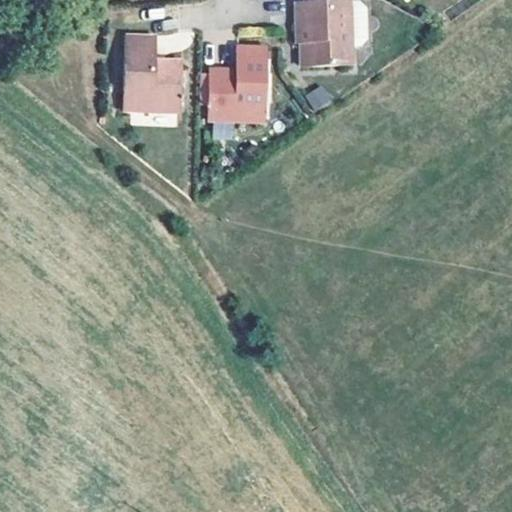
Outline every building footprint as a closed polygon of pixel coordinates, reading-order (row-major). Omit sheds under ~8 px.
[(358,7),(359,51),(370,51),(379,45),(378,12),(368,6),(358,7)] [(304,8),(304,38),(311,38),(311,46),(311,68),(360,67),(359,51),(358,7),(304,8)] [(162,69),(162,46),(130,43),(128,120),(186,123),(189,77),(162,76),(162,69)] [(246,85),(217,84),(216,109),(216,115),(215,131),(271,133),(275,59),(248,57),(247,78),(246,85)] [(217,76),(217,84),(246,85),(247,78),(217,76)] [(216,115),(217,84),(206,85),(205,115),(216,115)] [(323,84),(305,94),(315,111),(332,101),(323,84)]
